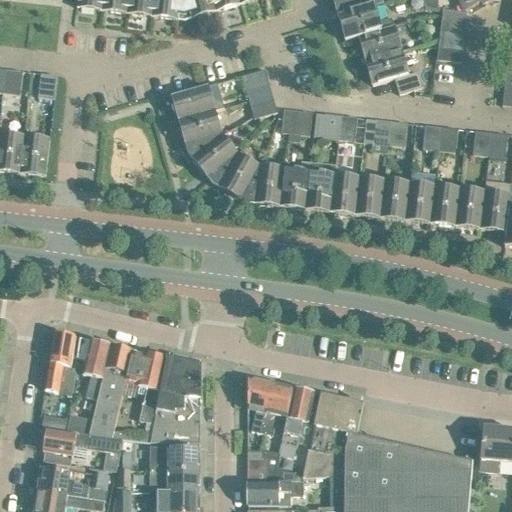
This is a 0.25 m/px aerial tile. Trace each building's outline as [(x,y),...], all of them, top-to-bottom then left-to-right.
[(101,12),(102,0),(78,0),(77,10),(101,12)] [(126,15),(127,0),(102,0),(101,12),(126,15)] [(151,18),(153,0),(127,0),(126,15),(151,18)] [(176,21),(179,0),(153,0),(151,18),(176,21)] [(216,13),(211,0),(179,0),(176,21),(185,22),(216,13)] [(240,6),(237,0),(211,0),(216,13),(240,6)] [(380,0),(333,0),(339,19),(374,9),(382,6),(380,0)] [(459,0),(461,7),(464,12),(483,3),(485,7),(499,0),(459,0)] [(379,24),(374,9),(339,19),(345,43),(359,39),(395,29),(393,21),(379,24)] [(443,13),(440,35),(464,38),(467,15),(443,13)] [(402,53),(395,29),(359,39),(366,64),(402,53)] [(462,54),(464,38),(440,35),(438,51),(462,54)] [(461,65),(462,54),(438,51),(437,62),(461,65)] [(409,77),(402,53),(366,64),(373,88),(394,82),(399,97),(422,90),(417,74),(409,77)] [(20,98),(23,74),(7,72),(4,96),(20,98)] [(270,88),(265,72),(242,79),(247,95),(270,88)] [(54,102),(56,85),(57,78),(41,76),(38,100),(54,102)] [(511,109),(511,85),(505,85),(502,108),(511,109)] [(274,103),(270,88),(247,95),(251,110),(274,103)] [(215,113),(208,89),(172,99),(179,123),(215,113)] [(277,115),(274,103),(251,110),(254,122),(277,115)] [(293,137),(296,113),(284,112),(281,136),(289,137),(293,137)] [(222,138),(215,113),(179,123),(186,148),(222,138)] [(310,139),(312,115),(296,113),(293,137),(289,137),(288,143),(300,145),(301,138),(310,139)] [(338,142),(341,119),(316,116),(314,140),(338,142)] [(355,144),(357,120),(341,119),(338,142),(355,144)] [(388,148),(391,124),(375,122),(372,146),(388,148)] [(404,150),(407,126),(391,124),(388,148),(404,150)] [(439,154),(441,130),(425,128),(422,152),(439,154)] [(455,155),(457,132),(441,130),(439,154),(455,155)] [(488,159),(491,136),(475,134),(473,157),(488,159)] [(0,173),(20,176),(24,139),(0,136),(0,173)] [(505,161),(508,138),(491,136),(488,159),(505,161)] [(208,181),(237,157),(222,138),(186,148),(188,155),(208,181)] [(46,178),(50,142),(24,139),(20,176),(46,178)] [(241,202),(259,169),(237,157),(208,181),(213,186),(241,202)] [(305,212),(309,175),(310,165),(301,164),(300,174),(284,172),(279,209),(305,212)] [(330,215),(334,178),(335,168),(310,165),(309,175),(305,212),(330,215)] [(279,209),(284,172),(259,169),(241,202),(248,206),(279,209)] [(354,218),(359,181),(334,178),(330,215),(354,218)] [(380,221),(384,184),(359,181),(354,218),(380,221)] [(506,235),(508,212),(510,198),(511,198),(511,191),(511,187),(485,183),(484,195),(479,232),(506,235)] [(405,223),(409,187),(384,184),(380,221),(405,223)] [(430,226),(434,190),(409,187),(405,223),(430,226)] [(455,229),(459,192),(434,190),(430,226),(455,229)] [(479,232),(484,195),(459,192),(455,229),(479,232)] [(71,369),(73,359),(76,339),(58,334),(53,338),(45,393),(46,393),(44,401),(58,403),(59,397),(72,400),(75,371),(71,369)] [(97,403),(111,347),(91,342),(80,340),(77,361),(86,363),(82,377),(91,379),(86,401),(97,403)] [(112,441),(114,434),(125,385),(133,352),(111,347),(97,403),(94,415),(90,434),(89,438),(112,441)] [(167,361),(166,360),(145,355),(145,356),(134,353),(133,352),(125,385),(139,389),(138,395),(145,397),(139,424),(154,427),(158,408),(167,361)] [(200,368),(167,361),(158,408),(154,427),(152,439),(151,446),(200,446),(200,368)] [(261,437),(273,386),(252,381),(248,385),(248,412),(256,414),(251,435),(261,437)] [(286,422),(292,390),(273,386),(261,437),(272,439),(277,420),(286,422)] [(309,448),(314,426),(308,425),(310,414),(315,395),(294,390),(294,391),(292,390),(286,422),(287,422),(281,447),(296,451),(297,445),(309,448)] [(468,511),(473,465),(356,439),(363,407),(321,397),(314,426),(309,448),(303,477),(301,482),(320,481),(331,480),(344,480),(344,497),(344,510),(318,511),(468,511)] [(511,466),(511,432),(483,430),(479,474),(498,476),(499,465),(511,466)] [(67,435),(46,432),(43,454),(56,456),(54,465),(72,468),(73,461),(86,463),(88,451),(120,456),(122,443),(67,435)] [(152,439),(114,434),(112,441),(124,442),(136,444),(151,446),(152,439)] [(199,473),(199,450),(151,450),(151,472),(199,473)] [(275,485),(277,473),(280,456),(264,452),(262,461),(267,461),(267,473),(248,474),(248,485),(275,485)] [(133,454),(123,454),(123,471),(133,471),(133,454)] [(267,461),(262,461),(248,461),(248,474),(267,473),(267,461)] [(69,487),(71,474),(41,470),(37,493),(102,504),(105,504),(107,493),(69,487)] [(118,472),(117,495),(130,495),(130,472),(118,472)] [(199,495),(199,473),(151,472),(151,495),(199,495)] [(301,482),(303,477),(277,473),(275,485),(302,485),(301,482)] [(344,480),(331,480),(331,497),(344,497),(344,480)] [(302,485),(275,485),(248,485),(248,508),(291,508),(291,499),(302,499),(302,485)] [(82,511),(101,511),(102,504),(37,493),(34,511),(65,511),(66,509),(82,511)] [(129,511),(130,495),(117,495),(114,511),(129,511)] [(199,511),(199,495),(151,495),(150,511),(199,511)]
